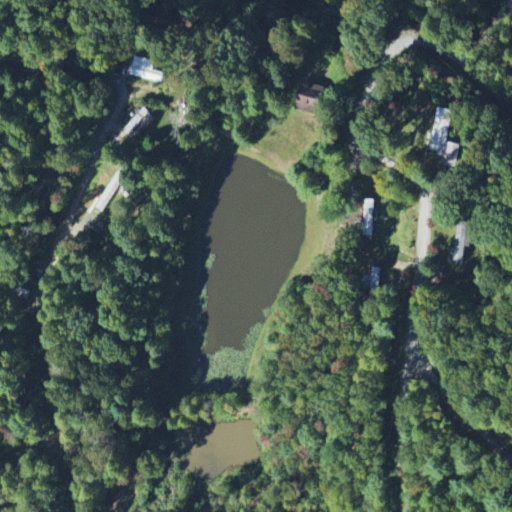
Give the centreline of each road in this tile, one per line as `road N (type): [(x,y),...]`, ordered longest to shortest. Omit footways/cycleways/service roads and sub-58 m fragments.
road 1 (residential): [(131,87),(102,127),(48,298),(54,385),(79,511),(405,495),(408,360)]
road 2 (residential): [(511,4),(478,80),(438,46),(415,42),(390,52),(353,141),(425,186),(408,360)]
road 3 (residential): [(131,87),(276,139)]
road 4 (residential): [(408,360),(421,364),(511,458)]
road 5 (residential): [(131,87),(70,66),(0,60)]
